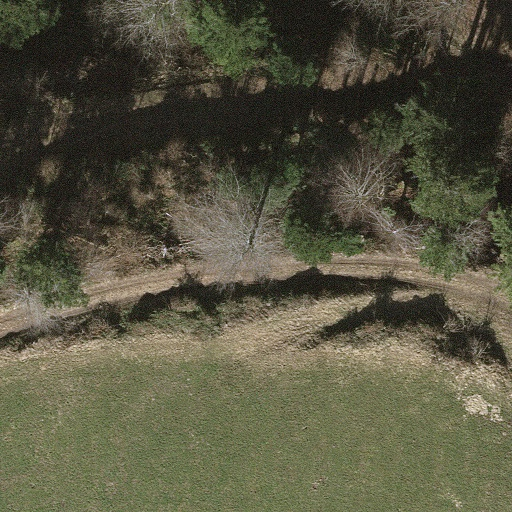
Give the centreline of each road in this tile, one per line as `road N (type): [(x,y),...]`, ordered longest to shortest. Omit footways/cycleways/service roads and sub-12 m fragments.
road 1 (track): [(0,168),(91,128),(337,84),(420,82),(472,55),(478,20),(471,0)]
road 2 (track): [(0,333),(212,286),(396,275),(511,316)]
